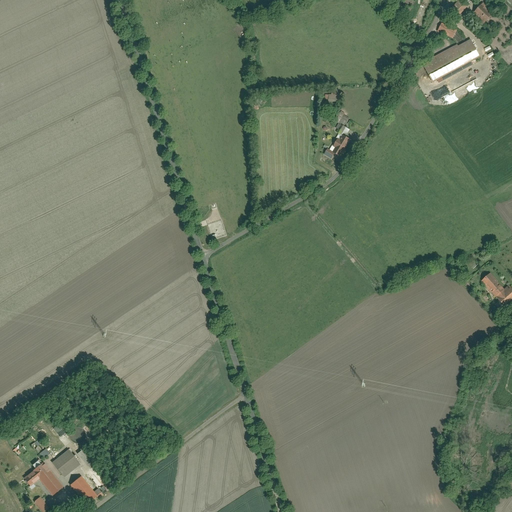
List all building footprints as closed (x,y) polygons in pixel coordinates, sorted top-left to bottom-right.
[(469,6),(462,0),(461,0),(450,12),(457,19),(469,6)] [(494,15),(482,5),(474,14),(485,24),(494,15)] [(440,32),(451,38),(455,30),(444,24),(440,32)] [(482,59),(472,39),(424,64),(434,83),(482,59)] [(450,85),(451,93),(442,98),(442,100),(444,103),(445,103),(450,101),(451,102),(457,99),(455,94),(455,95),(450,85)] [(328,149),(325,154),(333,159),(336,154),(341,157),(352,139),(345,135),(349,128),(342,124),(337,133),(340,135),(334,147),(333,146),(330,150),(328,149)] [(491,273),(482,281),(507,308),(511,303),(511,287),(509,284),(505,288),(491,273)] [(38,447),(44,443),(40,439),(35,443),(38,447)] [(79,454),(89,465),(94,461),(90,456),(93,454),(88,447),(79,454)] [(45,459),(51,454),(47,449),(40,454),(45,459)] [(80,465),(69,450),(52,463),(64,478),(80,465)] [(63,488),(43,462),(22,479),(29,488),(39,480),(52,497),(63,488)] [(93,493),(81,479),(71,487),(88,508),(104,495),(98,488),(93,493)] [(45,511),(50,508),(40,497),(34,503),(41,511),(45,511)]
